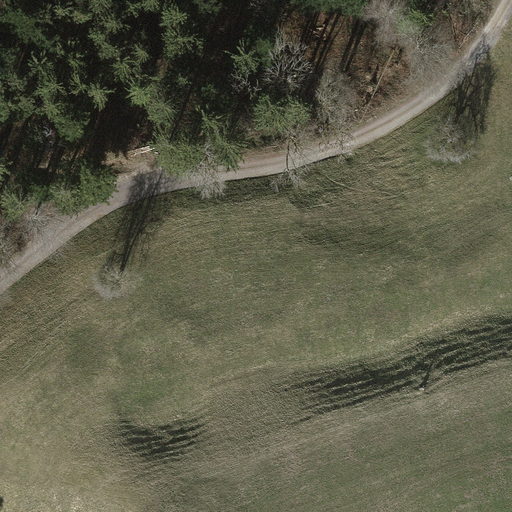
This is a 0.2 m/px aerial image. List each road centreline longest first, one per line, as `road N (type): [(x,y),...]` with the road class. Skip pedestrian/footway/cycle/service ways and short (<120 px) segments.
road 1 (track): [(0,282),(122,197),(176,178),(312,153),(394,122),(477,53),(509,0)]
road 2 (track): [(176,178),(106,159),(0,195)]
